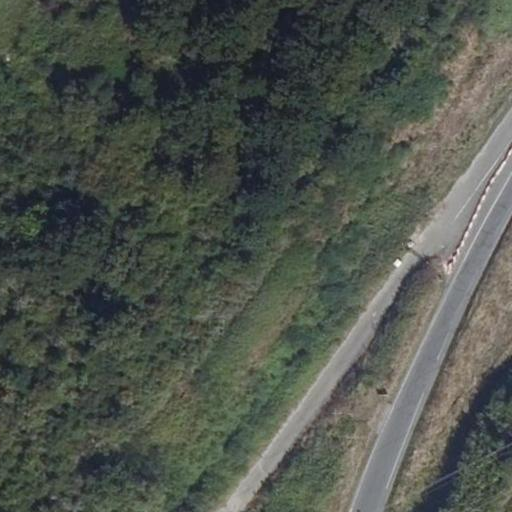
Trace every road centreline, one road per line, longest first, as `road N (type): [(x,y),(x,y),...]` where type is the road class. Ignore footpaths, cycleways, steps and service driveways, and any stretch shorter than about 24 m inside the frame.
road 1 (track): [(231,511),(312,415),(421,246)]
road 2 (secondary): [(403,424),(511,194)]
